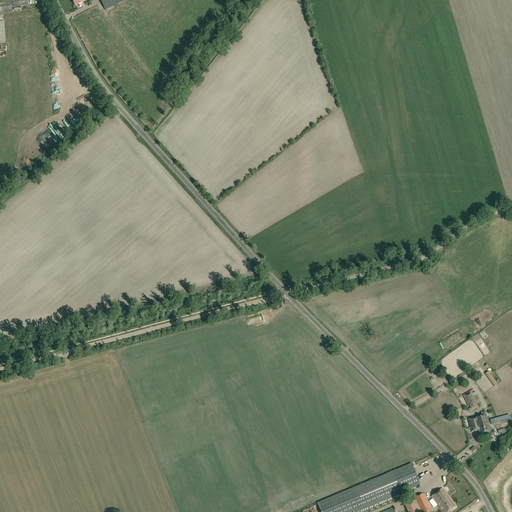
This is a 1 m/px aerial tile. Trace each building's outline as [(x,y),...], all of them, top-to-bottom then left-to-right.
[(13,8),(13,7),(15,7),(27,5),(25,0),(13,0),(14,0),(11,1),(10,0),(7,0),(0,1),(0,14),(13,12),(12,8),(13,8)] [(124,1),(123,0),(100,0),(105,10),(124,1)] [(494,387),(498,384),(488,372),(485,374),(494,387)] [(473,397),(471,394),(472,393),(471,391),(463,395),(468,406),(469,406),(471,408),(470,409),(471,411),(479,407),(476,402),(474,396),(473,397)] [(491,432),(486,411),(481,413),(482,416),(468,420),(472,432),(478,430),(479,436),(487,434),(488,438),(492,437),(495,436),(494,431),(491,432)] [(353,511),(420,484),(411,465),(319,504),(318,504),(321,511),(353,511)] [(442,511),(449,511),(456,507),(442,489),(431,497),(442,511)] [(408,511),(431,511),(423,494),(415,498),(416,501),(405,506),(408,511)]
